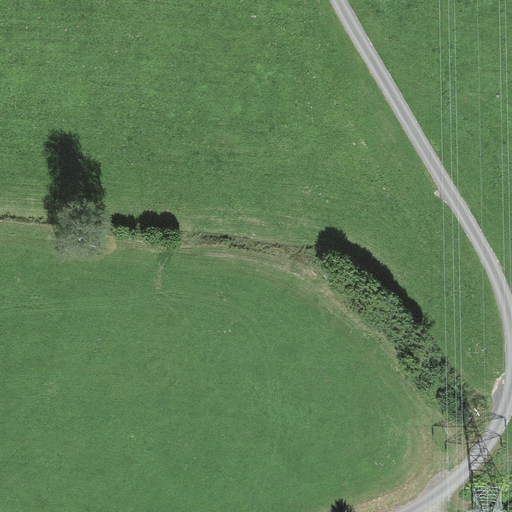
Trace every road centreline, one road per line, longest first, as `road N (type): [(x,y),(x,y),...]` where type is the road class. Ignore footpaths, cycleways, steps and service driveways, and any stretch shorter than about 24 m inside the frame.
road 1 (track): [(511,328),(455,198),(338,0)]
road 2 (track): [(413,509),(491,440),(511,383)]
